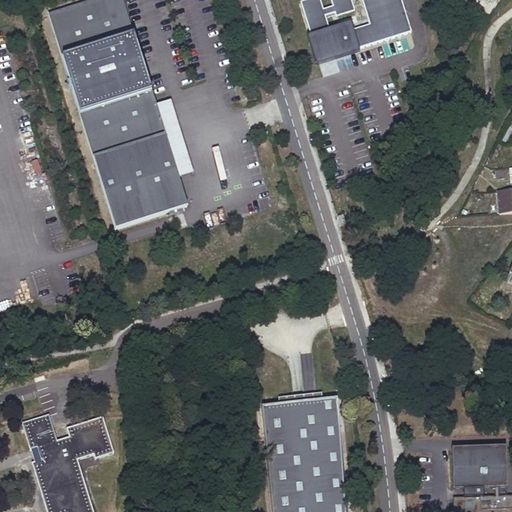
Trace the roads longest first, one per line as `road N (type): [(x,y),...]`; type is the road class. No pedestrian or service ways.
road 1 (unclassified): [(254,0),(341,275)]
road 2 (unclassified): [(107,374),(141,329),(341,275)]
road 3 (unclassified): [(341,275),(377,410),(388,511)]
